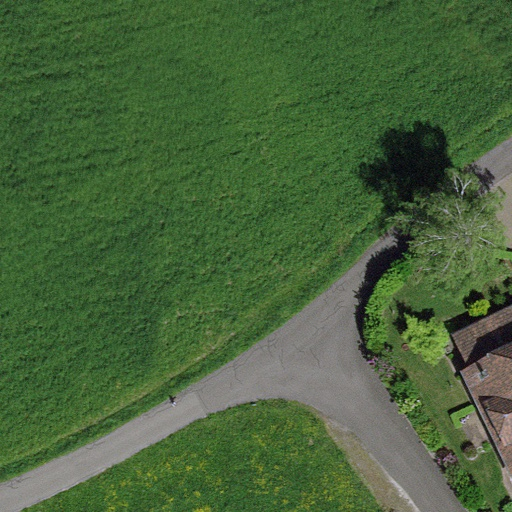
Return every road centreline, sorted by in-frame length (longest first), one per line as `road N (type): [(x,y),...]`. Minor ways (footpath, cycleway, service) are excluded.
road 1 (residential): [(293,323),(145,436),(0,503)]
road 2 (residential): [(511,154),(293,323)]
road 3 (residential): [(293,323),(436,511)]
